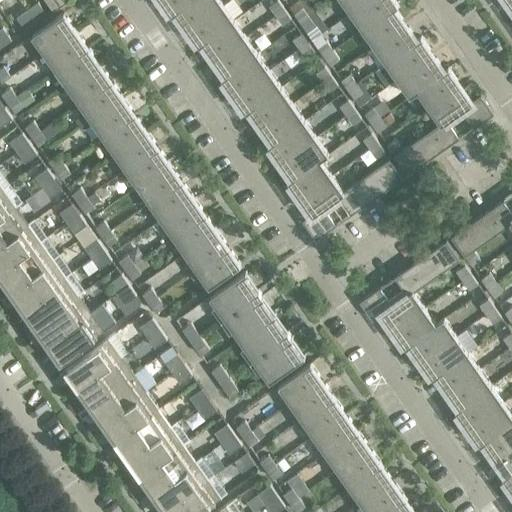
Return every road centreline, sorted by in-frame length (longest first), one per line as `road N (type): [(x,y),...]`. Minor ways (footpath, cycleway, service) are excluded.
road 1 (residential): [(323,278),(126,0)]
road 2 (residential): [(488,511),(323,278)]
road 3 (residential): [(0,384),(89,511)]
road 4 (residential): [(511,108),(435,0)]
